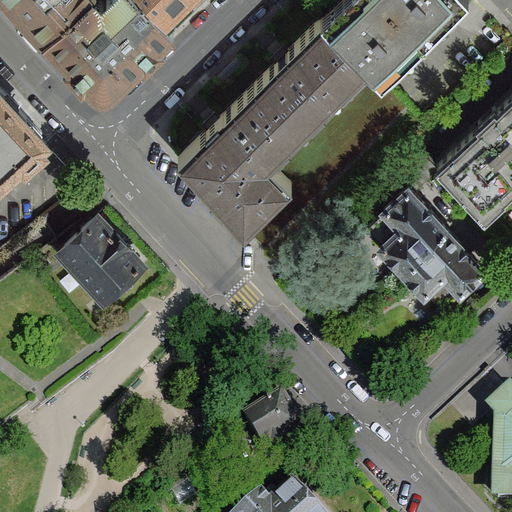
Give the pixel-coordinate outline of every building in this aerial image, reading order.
[(17,0),(47,32),(80,0),(17,0)] [(114,0),(110,4),(105,0),(80,0),(47,32),(94,84),(115,83),(174,26),(168,19),(149,0),(114,0)] [(149,0),(168,19),(187,0),(149,0)] [(340,0),(324,16),(366,59),(382,77),(426,34),(392,0),(340,0)] [(392,0),(426,34),(461,0),(392,0)] [(256,82),(298,125),(366,59),(324,16),(256,82)] [(410,106),(382,77),(366,59),(298,125),(267,156),(292,181),(246,226),(266,248),(410,106)] [(0,82),(0,176),(4,182),(52,138),(0,82)] [(267,156),(298,125),(256,82),(180,156),(246,226),(292,181),(267,156)] [(511,94),(438,164),(483,214),(511,186),(511,94)] [(437,167),(417,145),(398,163),(418,186),(437,167)] [(400,171),(395,165),(385,174),(391,180),(400,171)] [(447,226),(409,185),(386,207),(387,209),(402,225),(384,242),(382,243),(404,266),(447,226)] [(402,225),(387,209),(369,226),(384,242),(402,225)] [(98,214),(62,249),(104,294),(140,260),(98,214)] [(484,267),(447,226),(404,266),(425,290),(444,271),(460,289),(484,267)] [(511,391),(490,409),(499,418),(495,495),(499,499),(511,498),(511,391)] [(304,431),(282,395),(247,417),(275,461),(296,446),(292,439),(304,431)] [(241,429),(233,417),(222,425),(230,437),(241,429)] [(260,498),(240,511),(314,511),(292,488),(269,509),(260,498)]
